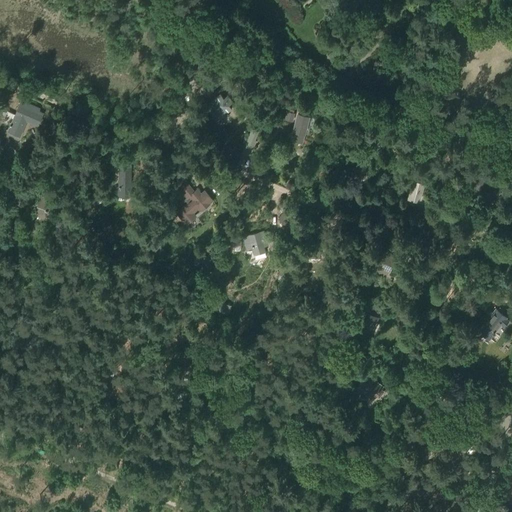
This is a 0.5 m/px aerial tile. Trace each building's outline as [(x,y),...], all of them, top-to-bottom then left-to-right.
[(215,110),(211,113),(216,119),(231,108),(229,104),(232,101),(227,94),(223,97),(220,94),(213,99),(216,103),(213,105),(215,110)] [(20,104),(8,130),(19,135),(26,120),(38,125),(42,113),(39,111),(38,107),(25,101),(23,106),(20,104)] [(287,111),(286,119),(293,121),(295,113),(287,111)] [(298,114),(294,130),(304,132),(307,117),(298,114)] [(294,130),(292,138),(301,141),(304,132),(294,130)] [(355,166),(354,174),(364,176),(366,167),(367,168),(370,150),(360,149),(357,167),(355,166)] [(120,166),(119,191),(130,191),(130,167),(120,166)] [(472,176),(471,188),(493,191),(494,179),(472,176)] [(405,178),(402,185),(411,188),(413,181),(413,180),(405,178)] [(183,180),(175,187),(185,199),(188,202),(177,211),(187,223),(196,215),(193,212),(199,207),(201,210),(209,203),(197,188),(193,191),(183,180)] [(411,188),(409,198),(424,202),(426,197),(420,196),(423,184),(413,181),(411,188)] [(39,197),(33,214),(49,219),(55,202),(39,197)] [(263,230),(243,236),(246,249),(252,247),(254,254),(265,251),(263,246),(267,245),(263,230)] [(319,245),(303,245),(303,257),(319,257),(319,245)] [(373,257),(370,264),(390,272),(396,257),(377,250),(374,257),(373,257)] [(448,278),(440,295),(448,299),(449,296),(461,301),(462,297),(464,298),(465,295),(464,294),(465,290),(454,285),(456,282),(448,278)] [(212,298),(209,307),(227,313),(230,305),(212,298)] [(496,308),(479,329),(487,336),(492,331),(492,332),(494,330),(493,329),(505,315),(496,308)] [(364,312),(357,326),(369,332),(376,317),(364,312)] [(333,338),(336,332),(331,330),(329,329),(326,335),(329,336),(327,341),(331,343),(333,338)] [(364,372),(354,386),(370,399),(382,384),(372,377),(371,377),(364,372)]
